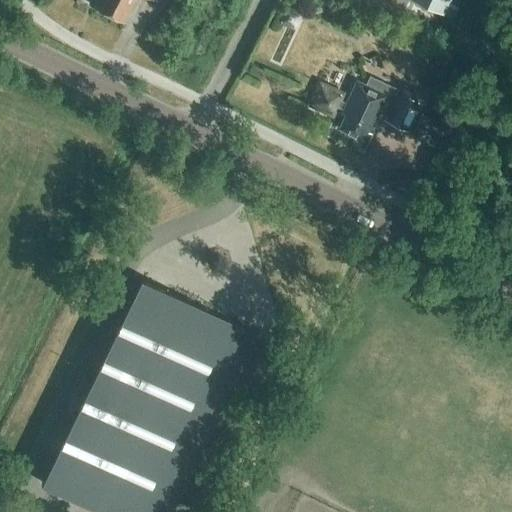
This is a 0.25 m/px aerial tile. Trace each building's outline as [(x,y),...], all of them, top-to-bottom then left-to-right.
[(152,0),(155,1),(155,0),(97,0),(95,6),(124,21),(134,0),(152,0)] [(412,0),(442,15),(449,0),(412,0)] [(379,21),(364,14),(359,25),(374,32),(379,21)] [(398,91),(380,83),(369,77),(365,85),(356,81),(345,104),(337,100),(339,95),(321,86),(312,104),(331,113),(337,108),(346,112),(338,129),(362,140),(366,132),(370,133),(379,114),(386,117),(384,120),(408,131),(424,97),(401,85),(398,91)] [(420,113),(414,136),(444,145),(451,122),(420,113)] [(91,381),(40,483),(99,511),(167,511),(236,372),(255,334),(141,278),(91,381)]
